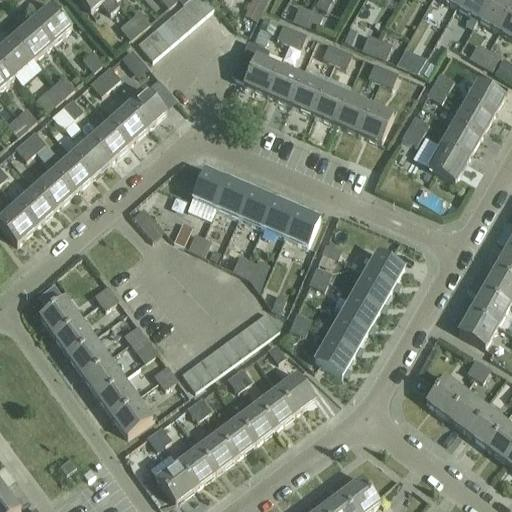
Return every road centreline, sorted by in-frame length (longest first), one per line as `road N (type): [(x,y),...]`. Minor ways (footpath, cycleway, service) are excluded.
road 1 (residential): [(199,144),(462,250)]
road 2 (residential): [(149,511),(7,310)]
road 3 (residential): [(368,420),(462,250)]
road 4 (residential): [(114,212),(219,345)]
road 5 (residential): [(491,511),(368,420)]
road 6 (residential): [(246,511),(368,420)]
road 7 (residential): [(7,310),(114,212)]
